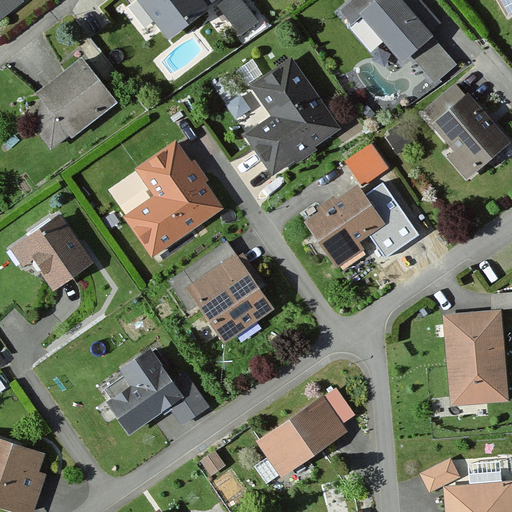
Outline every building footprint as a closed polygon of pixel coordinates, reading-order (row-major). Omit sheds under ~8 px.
[(0,0),(0,12),(13,0),(0,0)] [(203,2),(202,0),(140,0),(166,32),(203,2)] [(241,0),(214,0),(238,31),(255,18),(241,0)] [(405,0),(356,0),(351,5),(394,54),(404,45),(434,79),(457,60),(405,0)] [(511,0),(495,0),(503,12),(511,6),(511,0)] [(78,48),(26,86),(35,99),(33,123),(49,145),(114,98),(78,48)] [(288,52),(248,82),(270,112),(240,134),(268,171),(339,119),(288,52)] [(463,87),(429,119),(451,143),(443,150),(466,176),(509,137),(463,87)] [(172,134),(131,162),(151,192),(120,213),(149,256),(222,207),(172,134)] [(342,155),(355,175),(380,160),(367,139),(342,155)] [(354,181),(301,217),(335,267),(365,247),(357,235),(381,219),(354,181)] [(55,208),(3,242),(17,264),(30,255),(49,285),(88,259),(55,208)] [(231,247),(183,281),(223,338),(271,304),(231,247)] [(499,305),(437,311),(446,402),(508,396),(499,305)] [(147,343),(116,364),(127,380),(105,396),(127,428),(163,404),(176,424),(211,401),(187,366),(170,377),(147,343)] [(331,382),(252,437),(276,471),(355,415),(331,382)] [(30,511),(48,450),(0,435),(0,503),(28,511),(30,511)] [(446,453),(417,467),(428,487),(456,472),(446,453)] [(509,511),(506,478),(441,484),(443,511),(509,511)] [(161,511),(154,502),(139,511),(161,511)]
